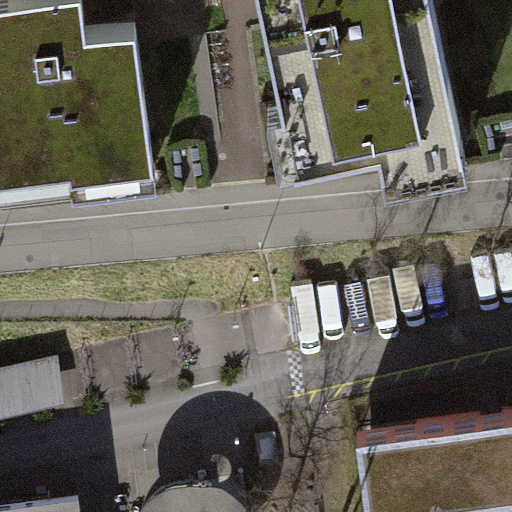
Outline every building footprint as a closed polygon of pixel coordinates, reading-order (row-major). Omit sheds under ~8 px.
[(72,0),(0,0),(0,164),(69,156),(72,182),(142,173),(124,22),(76,28),(72,0)] [(260,0),(278,94),(294,91),(304,147),(381,133),(386,165),(468,150),(440,0),(260,0)] [(0,363),(0,413),(64,400),(54,352),(0,363)] [(475,511),(511,507),(511,406),(352,429),(363,511),(475,511)] [(253,511),(251,506),(241,491),(229,480),(210,473),(192,471),(175,475),(159,484),(147,497),(139,511),(253,511)] [(51,490),(0,497),(0,511),(81,511),(78,486),(51,490)]
